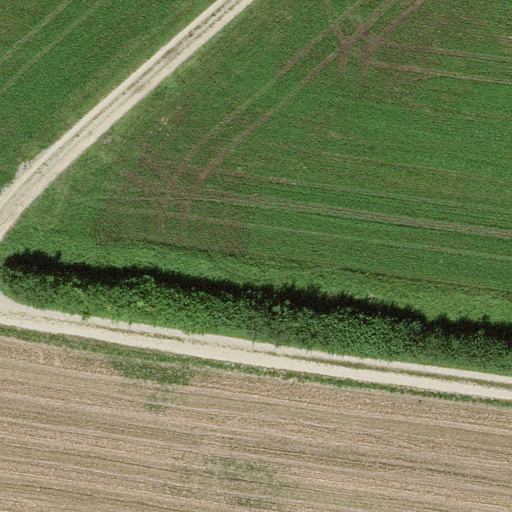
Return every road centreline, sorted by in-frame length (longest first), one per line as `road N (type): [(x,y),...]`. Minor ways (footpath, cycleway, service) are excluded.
road 1 (track): [(511,396),(0,308)]
road 2 (track): [(0,211),(241,0)]
